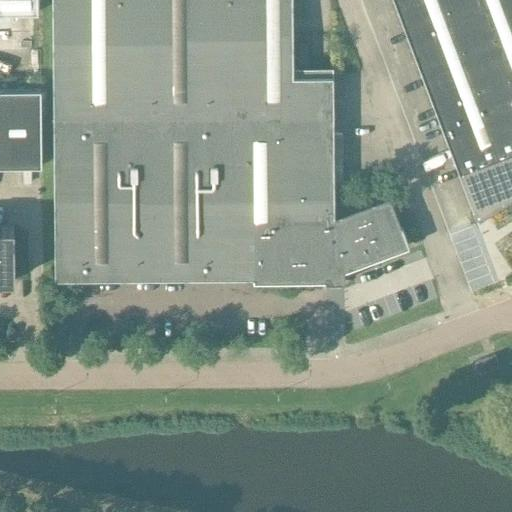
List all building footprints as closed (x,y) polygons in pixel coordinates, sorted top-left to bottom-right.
[(0,0),(0,12),(34,12),(34,0),(0,0)] [(293,76),(291,0),(52,0),(55,278),(325,276),(325,279),(325,280),(325,281),(326,282),(343,282),(345,280),(344,269),(408,245),(388,195),(334,216),(332,75),(293,76)] [(511,0),(394,0),(431,97),(472,208),(470,210),(476,219),(484,213),(493,207),(502,202),(511,197),(511,196),(511,0)] [(0,165),(42,166),(41,89),(0,89),(0,165)] [(0,278),(15,279),(14,226),(0,226),(0,278)] [(498,365),(494,354),(474,362),(478,373),(498,365)]
